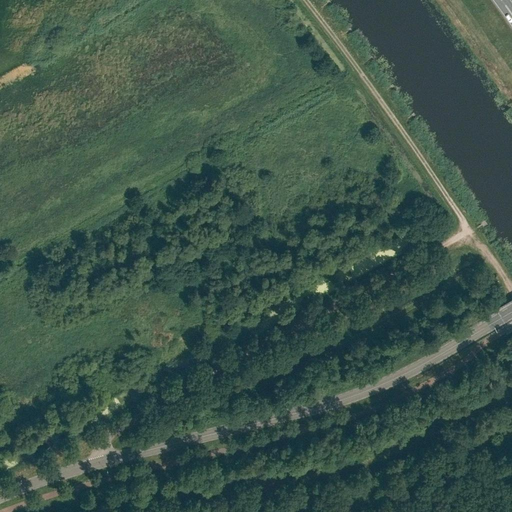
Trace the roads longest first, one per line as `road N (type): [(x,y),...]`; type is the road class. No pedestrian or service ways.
road 1 (secondary): [(0,498),(104,462),(336,403),(414,371),(511,311)]
road 2 (track): [(304,0),(371,86),(466,236)]
